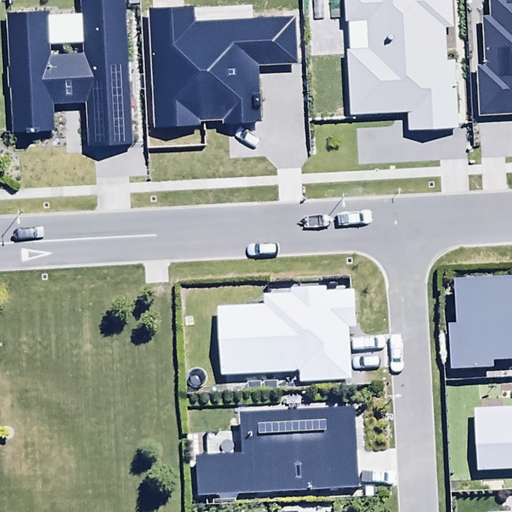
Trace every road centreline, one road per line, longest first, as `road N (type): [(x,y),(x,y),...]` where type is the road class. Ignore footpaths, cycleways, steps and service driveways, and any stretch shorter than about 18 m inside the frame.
road 1 (residential): [(0,243),(404,221)]
road 2 (residential): [(404,221),(418,511)]
